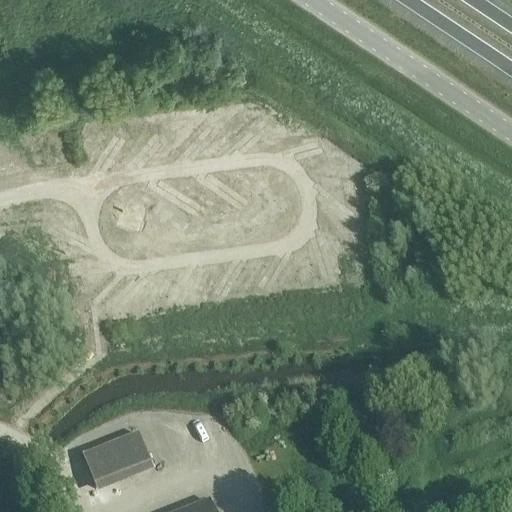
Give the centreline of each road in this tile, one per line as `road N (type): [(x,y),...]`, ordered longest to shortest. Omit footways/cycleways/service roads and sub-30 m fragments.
road 1 (unclassified): [(311,0),(511,133)]
road 2 (trunk): [(397,0),(511,76)]
